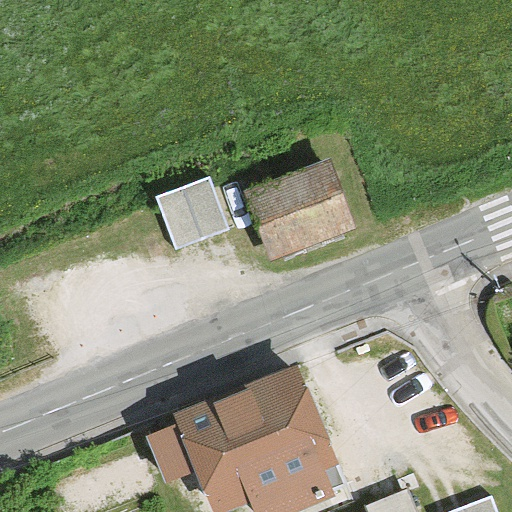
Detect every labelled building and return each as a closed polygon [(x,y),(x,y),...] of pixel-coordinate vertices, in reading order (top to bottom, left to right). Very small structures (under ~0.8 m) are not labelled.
[(325,161),(251,189),(273,248),(346,217),(325,161)] [(211,175),(157,196),(178,248),(231,226),(211,175)] [(293,367),(178,412),(179,418),(151,428),(167,467),(196,457),(213,497),(249,484),(259,509),(327,484),(318,457),(329,452),(293,367)] [(413,511),(404,486),(369,499),(372,507),(360,511),(413,511)] [(500,511),(489,487),(432,508),(433,511),(500,511)]
